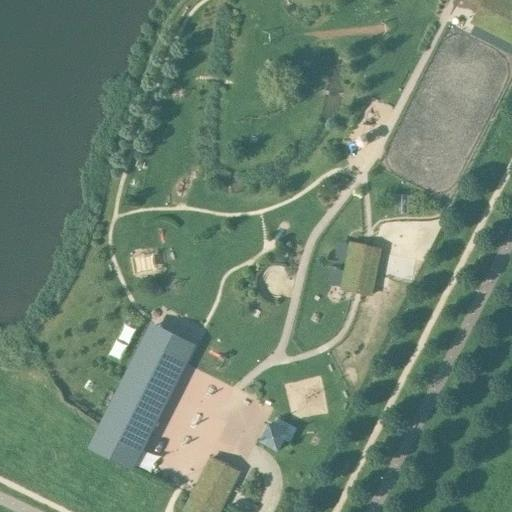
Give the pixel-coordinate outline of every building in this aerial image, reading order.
[(511,0),(481,0),(470,24),(511,44),(511,0)] [(350,243),(340,290),(371,296),(381,249),(350,243)] [(144,343),(90,450),(129,469),(183,363),(144,343)] [(269,424),(260,442),(277,451),(286,434),(269,424)] [(209,462),(184,511),(186,511),(219,511),(238,476),(209,462)]
